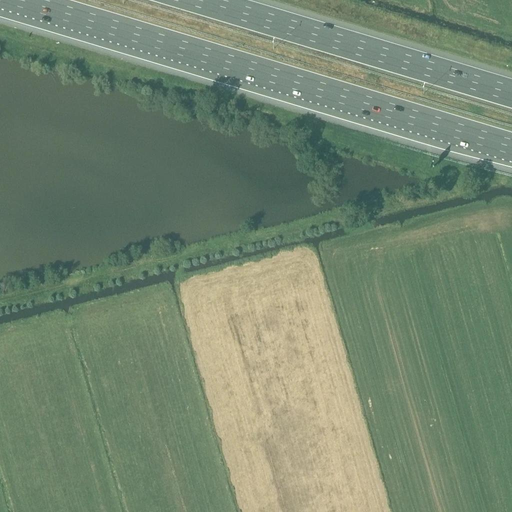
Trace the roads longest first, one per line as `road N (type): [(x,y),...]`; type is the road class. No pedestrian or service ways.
road 1 (motorway): [(18,0),(511,147)]
road 2 (track): [(321,218),(0,301)]
road 3 (motorway): [(511,95),(194,0)]
